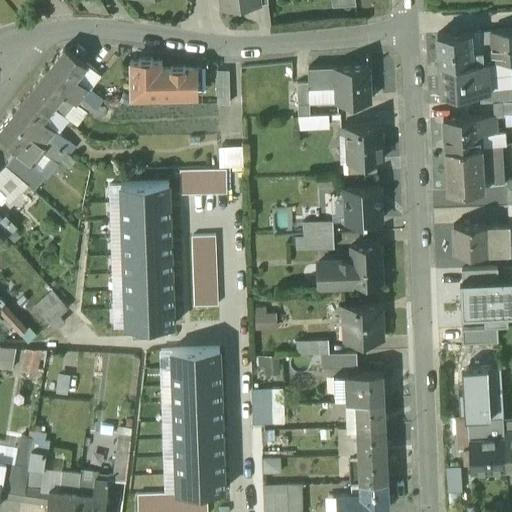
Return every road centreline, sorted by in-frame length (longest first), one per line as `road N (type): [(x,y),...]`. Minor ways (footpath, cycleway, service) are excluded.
road 1 (residential): [(407,28),(428,511)]
road 2 (residential): [(203,44),(143,30),(0,50)]
road 3 (residential): [(407,28),(304,45),(203,44)]
